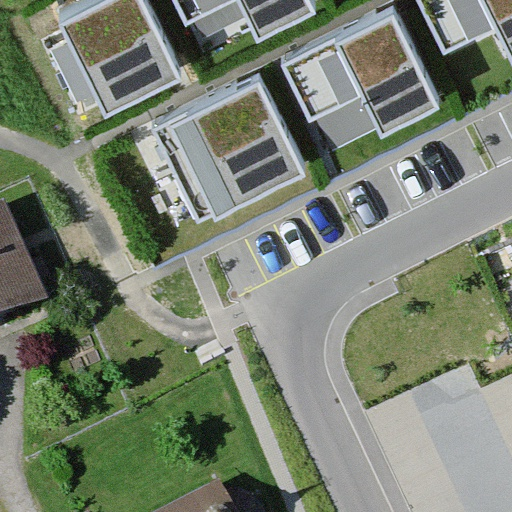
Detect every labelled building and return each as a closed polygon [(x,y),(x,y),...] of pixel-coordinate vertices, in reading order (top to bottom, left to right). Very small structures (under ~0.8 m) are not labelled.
[(174,60),(145,0),(79,0),(60,9),(101,95),(174,60)] [(310,0),(180,0),(187,14),(216,0),(245,0),(258,25),(310,0)] [(511,0),(422,0),(443,42),(495,16),(511,51),(511,0)] [(435,96),(392,7),(286,57),(312,110),(365,85),(382,122),(435,96)] [(286,164),(245,79),(158,121),(199,206),(286,164)] [(0,220),(0,331),(40,314),(0,220)] [(219,484),(160,511),(263,511),(262,506),(254,498),(243,492),(232,489),(222,491),(219,484)]
